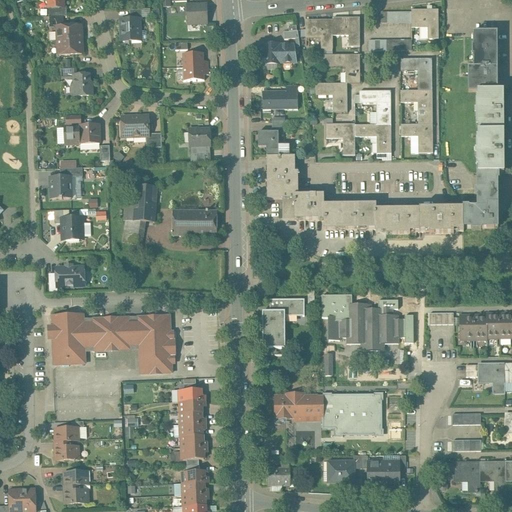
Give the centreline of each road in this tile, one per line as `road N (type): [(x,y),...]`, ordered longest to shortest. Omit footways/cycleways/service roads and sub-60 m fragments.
road 1 (tertiary): [(239,501),(232,102)]
road 2 (residential): [(232,102),(138,95),(122,86),(96,0)]
road 3 (residential): [(25,447),(28,307),(17,287)]
road 4 (residential): [(423,511),(427,412),(440,372)]
road 5 (residential): [(352,0),(228,10)]
road 6 (residential): [(239,501),(359,511)]
